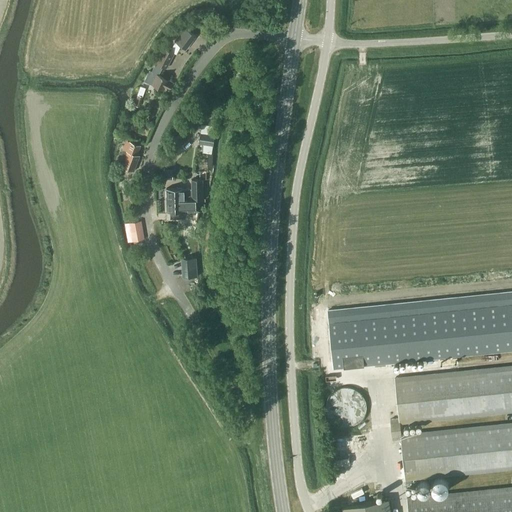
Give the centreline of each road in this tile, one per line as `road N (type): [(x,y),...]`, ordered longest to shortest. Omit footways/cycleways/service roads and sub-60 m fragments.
road 1 (unclassified): [(310,511),(299,479),(291,380),(290,251),(328,42)]
road 2 (primary): [(282,511),(271,428),(271,266),(293,39)]
road 3 (residential): [(293,39),(224,37),(159,131),(148,162),(146,219),(159,262),(191,315)]
road 4 (unclassified): [(328,42),(511,34)]
